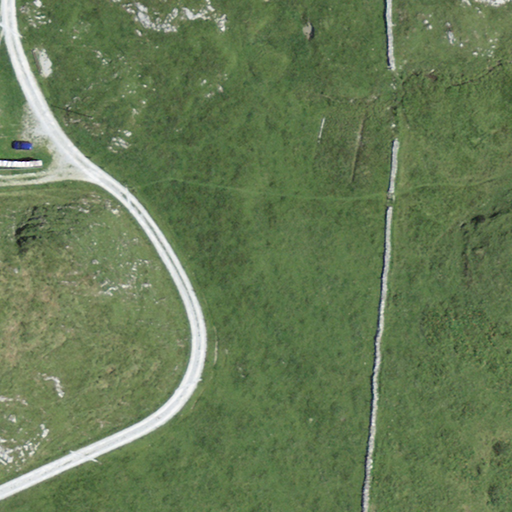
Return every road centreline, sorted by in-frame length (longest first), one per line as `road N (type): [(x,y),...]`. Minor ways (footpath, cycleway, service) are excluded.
road 1 (track): [(108,186),(173,268),(195,322),(195,370),(180,402),(160,419),(0,490)]
road 2 (track): [(6,0),(11,53),(57,140),(108,186)]
